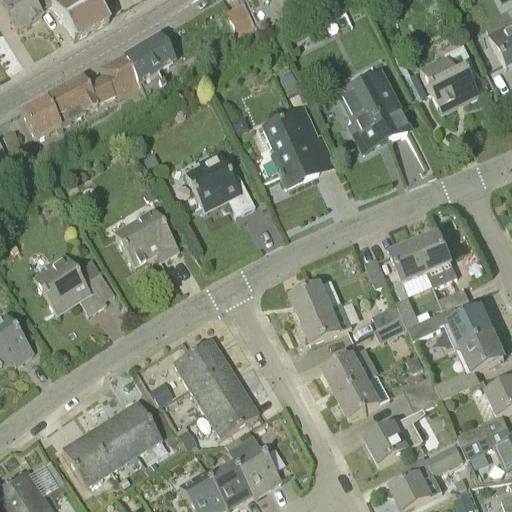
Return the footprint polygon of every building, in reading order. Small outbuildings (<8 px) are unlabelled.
[(0,0),(0,10),(16,35),(41,19),(40,17),(29,0),(0,0)] [(29,0),(40,17),(51,10),(74,45),(108,25),(90,0),(29,0)] [(252,0),(241,6),(242,10),(251,29),(252,32),(293,10),(290,4),(293,2),(296,9),(308,0),(252,0)] [(242,10),(226,19),(237,37),(251,29),(242,10)] [(511,27),(488,39),(504,72),(511,68),(511,27)] [(159,43),(125,64),(138,88),(149,105),(168,93),(158,76),(174,67),(159,43)] [(445,63),(419,76),(439,117),(460,106),(461,109),(477,101),(470,86),(477,82),(462,51),(444,60),(445,63)] [(124,66),(102,76),(114,100),(138,88),(125,64),(124,65),(124,66)] [(46,103),(45,103),(55,122),(70,114),(76,122),(85,118),(84,116),(114,100),(102,76),(101,77),(104,83),(87,91),(82,81),(45,102),(46,103)] [(297,78),(285,83),(292,101),(305,96),(297,78)] [(376,78),(334,100),(363,158),(364,158),(362,156),(386,144),(387,146),(406,137),(376,78)] [(414,79),(404,85),(416,108),(427,102),(414,79)] [(45,103),(20,116),(35,144),(55,133),(57,136),(62,134),(62,132),(69,128),(68,126),(76,122),(70,114),(55,122),(45,103)] [(301,113),(260,132),(272,160),(270,161),(284,193),(317,178),(303,147),(315,142),(301,113)] [(12,137),(3,141),(10,160),(20,156),(12,137)] [(0,180),(11,174),(0,153),(0,180)] [(221,162),(184,181),(200,211),(230,196),(241,218),(254,212),(229,163),(223,166),(221,162)] [(144,195),(143,200),(146,205),(151,206),(155,203),(156,198),(154,193),(149,192),(144,195)] [(153,215),(113,240),(123,257),(133,274),(161,257),(165,264),(178,257),(153,215)] [(438,239),(391,259),(404,290),(427,280),(433,292),(456,282),(438,239)] [(47,276),(32,285),(53,316),(81,298),(93,317),(105,310),(89,284),(101,276),(93,264),(81,272),(75,264),(69,268),(66,263),(47,276)] [(376,264),(365,269),(375,294),(387,289),(376,264)] [(320,291),(291,303),(301,326),(330,314),(320,291)] [(463,294),(438,305),(443,316),(468,306),(463,294)] [(408,304),(396,309),(396,310),(401,322),(407,335),(419,329),(408,304)] [(330,314),(301,326),(311,350),(342,337),(352,333),(341,309),(330,314)] [(396,310),(372,323),(378,335),(401,322),(396,310)] [(481,314),(447,330),(458,354),(492,339),(481,314)] [(3,320),(0,322),(0,372),(10,365),(15,372),(33,359),(3,320)] [(378,335),(374,337),(380,349),(407,335),(401,322),(378,335)] [(419,329),(407,335),(413,347),(441,335),(435,322),(419,329)] [(492,339),(458,354),(468,376),(462,379),(469,394),(481,388),(476,377),(504,365),(492,339)] [(210,344),(172,368),(188,394),(226,370),(210,344)] [(354,361),(323,377),(336,401),(367,384),(354,361)] [(226,370),(188,394),(204,419),(242,395),(226,370)] [(462,379),(435,392),(442,406),(469,394),(462,379)] [(429,381),(402,396),(408,406),(435,392),(429,381)] [(367,384),(336,401),(349,426),(381,410),(367,384)] [(457,443),(455,444),(459,455),(507,433),(501,420),(511,415),(511,386),(484,400),(495,423),(481,430),(481,431),(457,443)] [(165,387),(150,397),(160,412),(175,402),(165,387)] [(435,392),(408,406),(415,420),(442,406),(435,392)] [(242,395),(204,419),(220,445),(258,421),(242,395)] [(138,407),(114,422),(138,461),(162,445),(138,407)] [(113,423),(87,439),(111,477),(138,461),(114,422),(113,423)] [(395,430),(365,446),(379,472),(419,450),(405,425),(395,429),(395,430)] [(511,444),(507,433),(459,455),(464,467),(484,458),(491,455),(492,456),(495,454),(505,477),(511,474),(511,444)] [(190,435),(180,442),(189,456),(199,450),(190,435)] [(87,439),(62,455),(86,494),(100,485),(112,505),(124,497),(111,477),(87,439)] [(252,441),(227,456),(228,459),(234,467),(233,467),(253,499),(252,499),(254,503),(255,502),(253,498),(267,490),(269,493),(280,487),(252,441)] [(452,449),(423,464),(432,482),(461,466),(452,449)] [(232,465),(207,480),(225,511),(227,511),(226,510),(240,502),(242,506),(252,499),(253,499),(233,467),(234,467),(228,459),(232,465)] [(52,466),(43,471),(58,493),(66,488),(52,466)] [(421,480),(390,495),(399,511),(413,511),(440,498),(428,475),(421,480)] [(203,476),(180,492),(191,511),(224,511),(225,511),(207,480),(203,476)] [(26,478),(0,494),(0,511),(28,511),(42,503),(26,478)] [(503,511),(511,511),(511,490),(510,492),(511,496),(511,501),(501,506),(503,511)] [(47,511),(42,503),(28,511),(47,511)]
